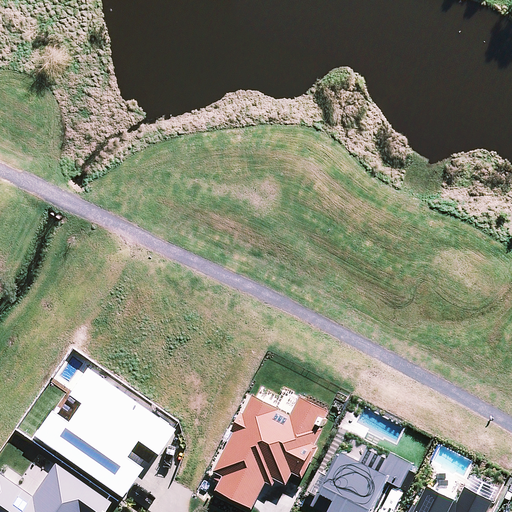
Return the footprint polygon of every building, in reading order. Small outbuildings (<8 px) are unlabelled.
[(52,406),(33,432),(121,494),(144,464),(127,453),(138,437),(159,450),(175,427),(87,363),(68,391),(81,401),(69,418),(52,406)] [(215,470),(225,475),(218,489),(254,508),(267,481),(274,485),(277,478),(289,483),(294,472),(305,477),(321,445),(317,444),(325,428),(323,427),(331,410),(302,396),(301,398),(292,393),(284,408),(255,394),(245,413),(243,412),(234,430),(236,431),(215,470)] [(373,511),(389,482),(402,487),(415,462),(393,451),(390,458),(369,448),(364,459),(347,450),(344,456),(339,453),(313,505),(328,511),(373,511)] [(0,470),(0,511),(103,511),(106,509),(105,508),(111,499),(56,460),(32,494),(0,470)] [(488,511),(495,500),(466,486),(460,499),(431,484),(421,506),(415,504),(410,511),(488,511)]
